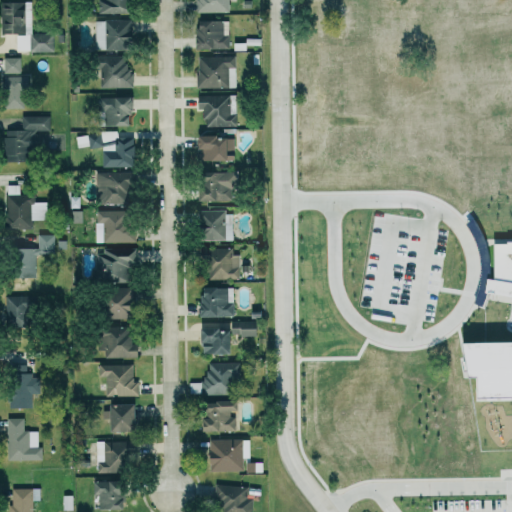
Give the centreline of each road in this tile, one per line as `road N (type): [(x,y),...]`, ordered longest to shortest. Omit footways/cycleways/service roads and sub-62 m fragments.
road 1 (residential): [(329,511),(291,462),(280,422),(275,0)]
road 2 (residential): [(165,0),(170,493)]
